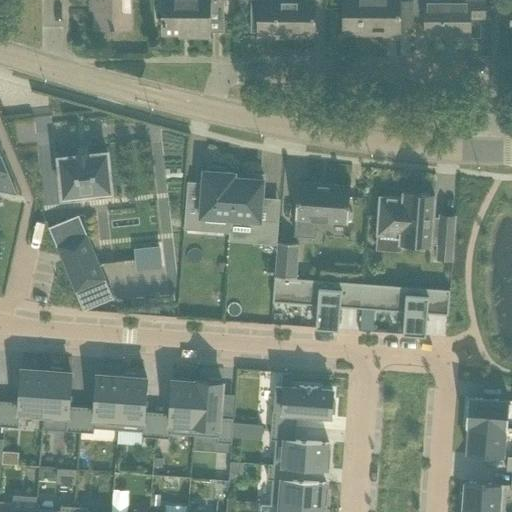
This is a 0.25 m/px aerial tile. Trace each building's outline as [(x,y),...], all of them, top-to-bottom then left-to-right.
[(94,28),(130,28),(130,0),(89,0),(90,1),(94,1),(94,28)] [(162,0),(162,33),(190,33),(190,36),(209,36),(209,8),(224,8),(223,0),(162,0)] [(250,0),(251,33),(258,33),(258,37),(313,37),(313,17),(313,0),(250,0)] [(384,37),(399,37),(399,0),(343,0),(343,33),(384,33),(384,37)] [(483,22),(483,0),(467,0),(468,1),(425,1),(425,37),(480,37),(480,22),(483,22)] [(59,158),(63,198),(111,192),(106,153),(89,155),(89,153),(76,155),(76,156),(59,158)] [(1,156),(0,156),(0,191),(17,195),(1,156)] [(229,225),(233,173),(223,172),(223,168),(209,167),(208,171),(203,171),(201,202),(186,201),(183,229),(200,230),(201,217),(229,219),(228,225),(229,225)] [(260,219),(263,175),(248,174),(247,178),(234,177),(234,173),(233,173),(229,225),(258,227),(256,243),(276,244),(278,221),(260,219)] [(327,186),(319,185),(319,183),(297,182),(295,219),(296,219),(295,235),(314,237),(315,220),(347,223),(350,186),(327,184),(327,186)] [(452,260),(455,216),(439,215),(439,218),(432,217),(434,194),(400,192),(400,197),(383,195),(383,197),(380,197),(380,200),(377,200),(376,212),(379,212),(377,233),(400,235),(400,243),(430,245),(430,243),(437,244),(436,259),(452,260)] [(86,233),(56,245),(75,292),(105,279),(86,233)] [(275,276),(295,278),(298,244),(278,242),(275,276)] [(159,244),(133,248),(136,269),(162,266),(159,244)] [(274,277),(272,301),(317,305),(315,327),(338,329),(340,307),(360,308),(362,283),(274,277)] [(362,283),(360,308),(404,311),(402,334),(425,336),(427,313),(439,314),(448,315),(449,298),(450,290),(362,283)] [(6,401),(4,426),(18,427),(19,417),(43,419),(46,370),(21,368),(19,402),(6,401)] [(46,370),(43,419),(44,419),(44,414),(67,416),(66,431),(80,432),(82,406),(69,405),(71,372),(61,371),(61,368),(50,368),(50,371),(46,370)] [(272,411),(271,425),(296,427),(297,413),(330,416),(331,413),(334,413),(335,402),(332,401),(332,390),(319,389),(319,387),(298,385),(298,387),(291,387),(292,373),(281,372),(282,372),(281,386),(275,386),(273,411),(272,411)] [(121,376),(118,430),(142,431),(141,436),(155,437),(157,412),(144,411),(147,378),(136,377),(137,374),(125,373),(125,376),(121,376)] [(82,406),(80,432),(93,433),(93,428),(118,430),(121,376),(97,374),(94,407),(82,406)] [(197,381),(193,435),(217,437),(217,442),(231,443),(232,437),(233,423),(233,418),(220,417),(222,382),(219,382),(219,379),(208,378),(208,381),(197,381)] [(157,412),(155,437),(169,438),(169,433),(193,435),(197,381),(196,381),(172,380),(170,413),(157,412)] [(466,416),(465,426),(469,426),(505,429),(507,429),(509,400),(468,397),(467,406),(467,407),(466,407),(466,408),(467,408),(467,414),(466,415),(466,416)] [(233,423),(232,437),(261,439),(262,425),(233,423)] [(271,425),(270,439),(275,439),(273,464),(293,465),(293,466),(327,468),(329,442),(295,440),(296,427),(271,425)] [(469,426),(467,453),(503,456),(505,429),(469,426)] [(154,457),(153,466),(161,466),(162,458),(154,457)] [(268,463),(267,479),(272,479),(270,503),(324,507),(324,504),(327,504),(328,493),(325,493),(326,482),(292,480),(293,466),(293,465),(273,464),(268,463)] [(460,492),(459,509),(500,511),(504,511),(507,484),(465,481),(464,492),(464,493),(460,492)] [(394,490),(393,511),(419,511),(420,491),(394,490)] [(0,500),(0,511),(35,511),(36,508),(12,506),(12,502),(0,500)] [(323,511),(324,507),(270,503),(270,504),(275,505),(274,511),(323,511)]
